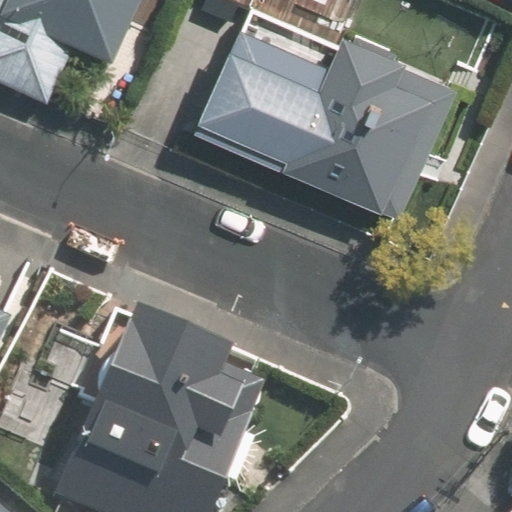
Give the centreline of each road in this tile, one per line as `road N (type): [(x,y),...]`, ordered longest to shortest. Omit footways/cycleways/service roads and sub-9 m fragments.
road 1 (residential): [(474,352),(0,160)]
road 2 (residential): [(474,352),(414,457),(367,511)]
